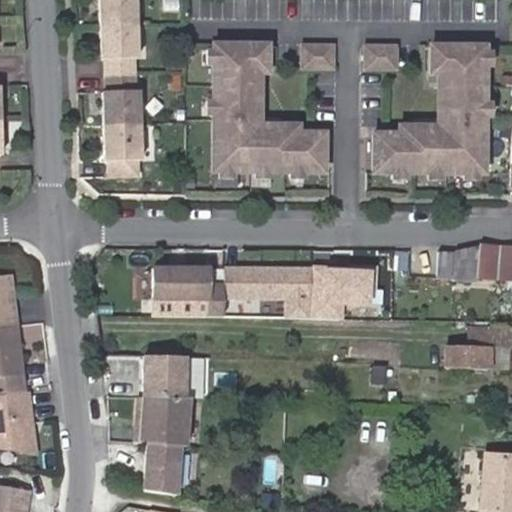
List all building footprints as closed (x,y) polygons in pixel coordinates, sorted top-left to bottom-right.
[(137,19),(136,0),(100,0),(101,20),(137,19)] [(138,54),(137,19),(101,20),(102,55),(105,55),(106,73),(136,72),(135,54),(138,54)] [(491,50),(491,43),(428,42),(428,78),(437,78),(437,123),(399,123),(399,131),(374,131),(373,175),(488,176),(488,117),(494,117),(494,102),(490,102),(490,67),(496,67),(496,50),(491,50)] [(246,119),(246,71),(261,71),(261,44),(207,44),(209,171),(319,170),(319,132),(237,133),(237,119),(246,119)] [(335,70),(335,44),(301,44),(301,70),(335,70)] [(398,71),(399,44),(364,44),(364,71),(398,71)] [(140,124),(139,86),(136,86),(136,72),(106,73),(106,75),(106,87),(103,87),(105,125),(140,124)] [(362,123),(378,125),(380,108),(364,107),(362,123)] [(142,155),(140,124),(105,125),(106,156),(109,156),(109,172),(139,171),(139,155),(142,155)] [(439,251),(438,277),(511,281),(511,247),(478,246),(478,248),(452,252),(439,251)] [(410,252),(380,250),(379,269),(408,271),(410,252)] [(207,286),(207,269),(152,268),(152,299),(206,300),(206,317),(222,317),(223,286),(207,286)] [(0,327),(12,325),(6,276),(0,277),(0,327)] [(0,375),(19,373),(13,325),(12,325),(0,327),(0,375)] [(511,326),(467,326),(467,346),(490,347),(511,347),(511,326)] [(443,346),(443,368),(489,370),(490,347),(467,346),(443,346)] [(134,382),(134,361),(109,360),(108,381),(134,382)] [(0,446),(31,452),(24,391),(0,394),(0,446)] [(172,496),(181,450),(149,444),(141,490),(157,493),(172,496)] [(480,509),(511,511),(511,458),(484,456),(480,509)] [(24,511),(28,486),(0,481),(0,511),(24,511)]
